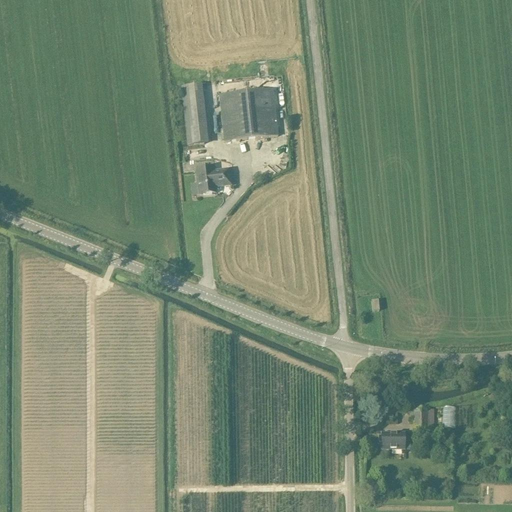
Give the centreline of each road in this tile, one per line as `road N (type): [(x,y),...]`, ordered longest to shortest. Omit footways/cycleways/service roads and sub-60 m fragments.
road 1 (tertiary): [(346,348),(0,218)]
road 2 (unclassified): [(346,348),(310,0)]
road 3 (tertiary): [(346,348),(455,360),(511,357)]
road 4 (unclassified): [(350,511),(346,348)]
